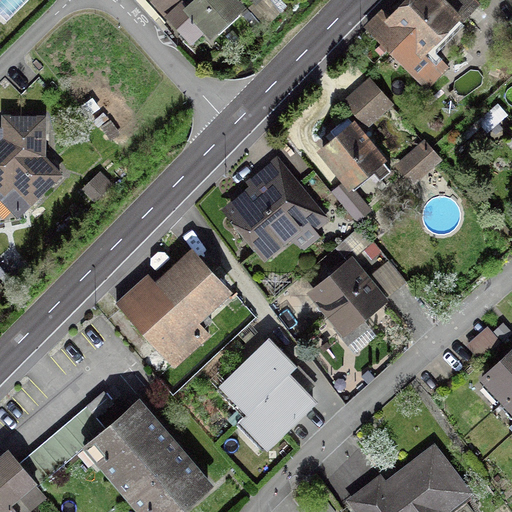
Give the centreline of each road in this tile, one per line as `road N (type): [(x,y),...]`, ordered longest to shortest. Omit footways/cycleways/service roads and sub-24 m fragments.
road 1 (residential): [(511,278),(258,511)]
road 2 (secondary): [(0,358),(232,127)]
road 3 (secondary): [(232,127),(356,0)]
road 4 (residential): [(232,127),(114,0)]
